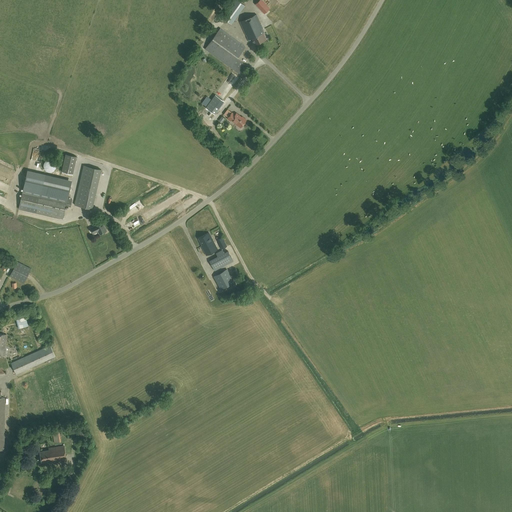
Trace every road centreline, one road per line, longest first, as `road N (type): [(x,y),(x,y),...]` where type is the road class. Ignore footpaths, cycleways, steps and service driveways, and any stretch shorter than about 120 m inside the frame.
road 1 (unclassified): [(0,310),(66,288),(210,199),(308,103),(382,0)]
road 2 (unknown): [(131,250),(119,226),(97,214),(56,218),(13,207),(15,171)]
road 3 (unknown): [(271,143),(232,99),(258,66),(269,65),(308,103)]
